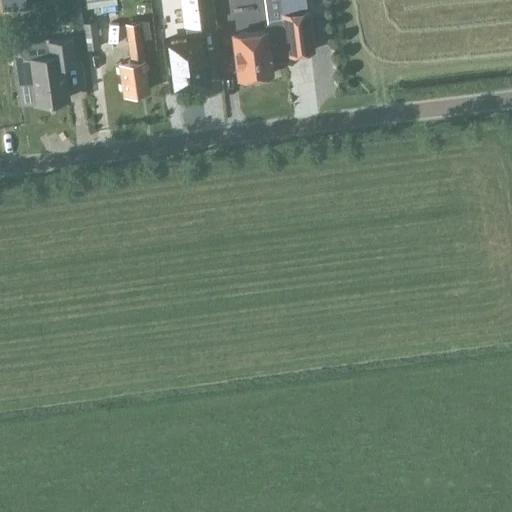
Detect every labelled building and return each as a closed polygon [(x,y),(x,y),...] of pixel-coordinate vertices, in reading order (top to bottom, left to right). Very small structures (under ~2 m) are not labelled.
[(0,0),(2,10),(26,7),(24,0),(0,0)] [(182,6),(185,24),(213,20),(210,0),(192,0),(193,5),(182,6)] [(223,19),(231,18),(229,0),(212,3),(220,58),(228,57),(223,19)] [(262,29),(232,33),(238,76),(241,76),(244,79),(252,77),(255,74),(272,72),(268,48),(276,47),(277,49),(287,48),(287,52),(313,48),(308,8),(307,0),(265,0),(268,19),(262,29)] [(141,37),(150,35),(147,19),(125,22),(131,60),(118,62),(123,92),(148,89),(141,37)] [(97,49),(94,21),(81,23),(84,50),(97,49)] [(201,34),(166,39),(173,86),(208,81),(201,34)] [(29,44),(33,76),(17,78),(21,102),(36,100),(36,102),(67,99),(62,64),(75,62),(72,38),(50,41),(29,44)]
